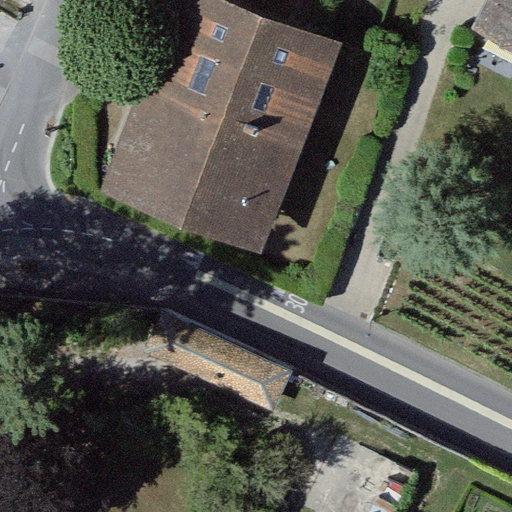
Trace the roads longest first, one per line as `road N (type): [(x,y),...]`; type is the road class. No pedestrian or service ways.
road 1 (unclassified): [(511,426),(208,280)]
road 2 (residential): [(27,214),(42,70),(75,0)]
road 3 (residential): [(208,280),(27,214)]
